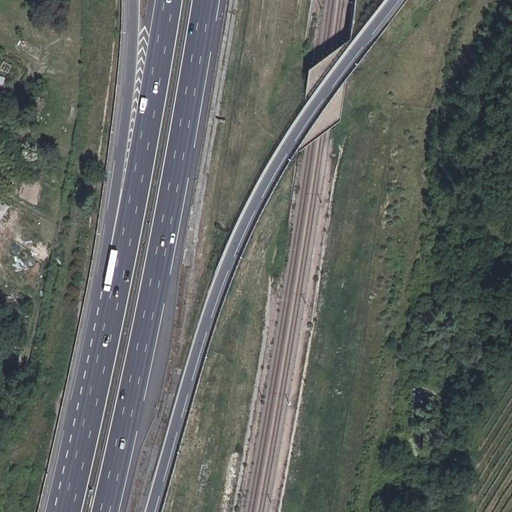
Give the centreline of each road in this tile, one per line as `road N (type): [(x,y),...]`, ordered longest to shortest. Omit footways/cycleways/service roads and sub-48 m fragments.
road 1 (motorway): [(148,511),(243,223),(307,111),(395,0)]
road 2 (motorway): [(104,511),(205,0)]
road 3 (motorway): [(168,0),(120,269)]
road 4 (motorway): [(135,0),(109,228),(120,269)]
road 5 (motorway): [(120,269),(67,511)]
